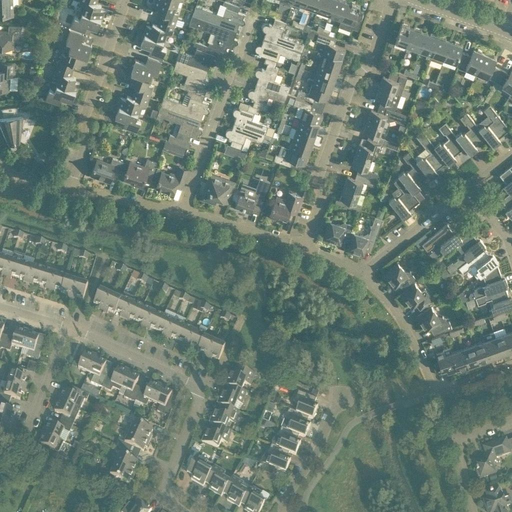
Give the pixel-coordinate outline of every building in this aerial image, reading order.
[(0,0),(0,15),(2,15),(13,15),(13,14),(15,13),(15,8),(13,7),(12,0),(0,0)] [(80,0),(79,3),(82,4),(80,10),(102,18),(105,10),(100,8),(101,5),(96,3),(96,0),(80,0)] [(175,24),(178,13),(173,11),(175,5),(160,0),(155,0),(153,6),(158,8),(157,11),(162,13),(160,19),(175,24)] [(243,18),(244,14),(238,12),(240,6),(224,0),(223,4),(226,6),(223,15),(196,5),(192,15),(237,30),(239,23),(242,24),(244,19),(243,18)] [(292,0),(292,1),(300,4),(298,9),(303,11),(305,6),(306,0),(292,0)] [(306,0),(305,6),(317,10),(320,0),(306,0)] [(320,0),(317,10),(329,14),(333,0),(320,0)] [(333,0),(329,14),(341,19),(347,1),(344,0),(343,0),(333,0)] [(341,19),(338,26),(348,27),(348,26),(358,30),(362,18),(364,13),(358,11),(360,5),(352,2),(351,3),(347,1),(341,19)] [(75,15),(71,27),(75,28),(84,32),(88,33),(90,27),(97,29),(99,24),(100,24),(102,18),(80,10),(78,16),(75,15)] [(235,45),(237,39),(234,38),(237,30),(192,15),(189,24),(216,34),(213,43),(209,42),(208,46),(211,47),(224,52),(226,46),(232,48),(234,44),(235,45)] [(284,28),(286,22),(274,18),(273,24),(269,23),(268,24),(267,24),(266,24),(265,24),(264,24),(263,25),(263,26),(262,27),(262,28),(263,29),(263,30),(264,31),(265,31),(266,32),(263,38),(302,52),(304,46),(305,44),(282,36),(284,28)] [(171,35),(175,24),(160,19),(158,25),(153,23),(151,27),(146,25),(144,33),(163,40),(166,33),(171,35)] [(413,28),(409,27),(409,26),(401,23),(397,34),(392,32),(388,44),(393,46),(395,41),(407,46),(414,27),(413,28)] [(0,52),(1,52),(5,53),(5,48),(12,48),(13,40),(21,40),(22,26),(18,26),(8,25),(8,32),(0,31),(0,52)] [(420,50),(426,33),(421,31),(422,30),(414,27),(407,46),(406,50),(410,52),(412,47),(420,50)] [(70,29),(66,41),(69,42),(67,48),(89,56),(91,50),(90,49),(92,44),(81,41),(84,34),(74,31),(70,29)] [(162,59),(166,48),(161,46),(163,40),(144,33),(141,38),(143,39),(141,44),(151,48),(149,54),(158,58),(162,59)] [(430,34),(426,33),(420,50),(427,52),(425,57),(430,59),(432,54),(438,36),(430,33),(430,34)] [(342,60),(345,49),(333,45),(335,40),(318,34),(316,40),(326,43),(323,53),(342,60)] [(432,54),(430,59),(442,63),(444,58),(450,41),(446,40),(446,39),(438,36),(432,54)] [(302,52),(263,38),(261,45),(260,45),(259,45),(258,45),(257,45),(256,46),(255,47),(255,48),(255,49),(255,50),(256,51),(257,52),(258,52),(258,54),(265,57),(264,62),(267,63),(275,66),(277,60),(280,53),(299,60),(302,52)] [(214,59),(215,55),(209,52),(211,47),(208,46),(195,41),(193,45),(197,46),(194,55),(180,50),(176,60),(207,71),(210,64),(213,65),(215,59),(214,59)] [(442,63),(442,64),(454,68),(456,63),(463,44),(455,42),(454,43),(450,41),(444,58),(442,63)] [(62,53),(58,64),(72,69),(75,64),(80,65),(81,62),(86,64),(89,56),(67,48),(64,54),(62,53)] [(462,52),(457,67),(465,71),(463,75),(473,79),(476,72),(477,72),(485,53),(478,49),(476,50),(474,49),(471,55),(462,52)] [(342,60),(323,53),(318,51),(316,56),(321,58),(319,63),(338,70),(342,60)] [(495,81),(501,69),(493,65),(496,59),(493,58),(494,56),(485,53),(477,72),(488,77),(495,81)] [(157,73),(161,62),(157,60),(148,57),(145,63),(135,59),(133,65),(132,64),(130,70),(150,77),(152,71),(157,73)] [(206,85),(208,79),(205,78),(207,71),(176,60),(173,70),(187,75),(184,84),(180,83),(179,86),(188,90),(195,92),(197,86),(203,89),(205,85),(206,85)] [(290,60),(287,70),(296,72),(299,62),(290,60)] [(14,76),(15,62),(0,61),(0,62),(2,63),(2,69),(0,69),(0,89),(9,90),(10,75),(14,76)] [(279,67),(275,66),(267,63),(265,69),(262,67),(261,69),(260,69),(260,68),(259,68),(258,68),(257,69),(256,70),(255,71),(255,72),(255,73),(256,74),(256,75),(257,76),(258,76),(259,76),(256,83),(287,94),(290,86),(274,80),(279,67)] [(335,80),(338,70),(319,63),(316,73),(335,80)] [(58,64),(54,75),(57,76),(55,83),(77,90),(79,82),(74,81),(75,77),(70,75),(72,69),(58,64)] [(511,69),(509,74),(501,69),(495,81),(502,85),(511,91),(511,69)] [(149,96),(153,85),(148,84),(150,77),(130,70),(127,78),(132,80),(131,83),(136,85),(134,91),(149,96)] [(383,76),(379,87),(401,95),(405,84),(407,78),(391,72),(389,78),(383,76)] [(307,80),(306,82),(312,84),(331,90),(335,80),(316,73),(313,80),(309,78),(307,80)] [(49,88),(45,99),(50,101),(59,104),(61,98),(71,101),(73,96),(74,96),(77,90),(55,83),(52,89),(49,88)] [(287,94),(256,83),(254,90),(253,89),(252,89),(251,89),(250,90),(249,90),(249,91),(248,91),(248,92),(248,93),(248,94),(248,95),(249,96),(250,97),(251,97),(251,99),(254,100),(252,105),(267,110),(269,104),(266,103),(268,96),(284,102),(287,94)] [(327,101),(331,90),(312,84),(309,93),(292,87),(290,94),(313,102),(315,96),(327,101)] [(395,111),(397,105),(401,95),(379,87),(375,98),(381,100),(379,105),(395,111)] [(207,107),(209,103),(202,101),(204,95),(195,92),(188,90),(187,93),(191,95),(187,104),(164,96),(160,105),(201,120),(203,112),(207,113),(209,108),(207,107)] [(145,108),(149,96),(134,91),(132,97),(127,95),(126,99),(121,97),(118,105),(138,112),(140,106),(145,108)] [(319,124),(323,114),(310,109),(312,104),(303,101),(290,96),(288,102),(303,108),(300,117),(319,124)] [(434,108),(440,103),(435,98),(430,102),(434,108)] [(423,109),(425,100),(416,99),(415,108),(423,109)] [(267,110),(252,105),(244,102),(240,101),(238,106),(239,107),(239,108),(238,108),(237,108),(236,108),(235,108),(234,108),(234,109),(233,110),(233,111),(233,112),(233,113),(234,114),(234,115),(235,115),(236,116),(234,122),(272,136),(273,136),(275,128),(252,119),(254,112),(259,114),(260,114),(261,114),(262,114),(263,114),(264,113),(265,113),(266,112),(266,111),(267,110)] [(509,129),(498,114),(490,104),(483,109),(488,116),(490,116),(493,120),(486,126),(484,123),(479,128),(486,137),(493,146),(500,140),(499,138),(509,129)] [(137,131),(141,120),(136,118),(138,112),(118,105),(116,111),(117,111),(115,117),(125,120),(123,126),(133,130),(137,131)] [(160,105),(157,115),(181,123),(178,131),(176,136),(170,134),(168,140),(179,144),(181,138),(188,140),(190,135),(197,137),(198,133),(199,134),(201,128),(198,127),(201,120),(160,105)] [(407,116),(395,111),(379,105),(377,111),(371,109),(367,120),(383,126),(385,119),(388,120),(395,119),(397,120),(397,121),(404,123),(407,116)] [(19,110),(18,106),(1,109),(2,109),(3,117),(0,117),(0,119),(2,125),(2,127),(2,129),(2,130),(3,132),(3,133),(3,135),(4,136),(5,137),(6,139),(7,140),(8,141),(9,142),(10,143),(10,144),(12,148),(13,149),(14,149),(15,149),(16,149),(17,149),(17,148),(18,147),(18,146),(20,132),(28,112),(26,112),(25,111),(23,111),(22,110),(20,110),(19,110)] [(486,137),(479,128),(466,112),(460,117),(465,123),(467,124),(470,128),(463,134),(461,131),(456,135),(455,135),(465,147),(464,147),(470,154),(477,148),(475,145),(486,137)] [(315,134),(319,124),(300,117),(296,127),(315,134)] [(367,120),(363,131),(369,133),(367,139),(383,145),(385,138),(379,136),(379,135),(383,126),(367,120)] [(226,132),(225,133),(226,134),(226,135),(227,136),(228,136),(229,137),(228,138),(232,139),(230,145),(239,148),(240,148),(242,149),(246,136),(262,142),(262,140),(270,143),(271,141),(272,136),(234,122),(231,129),(230,129),(229,129),(228,129),(227,129),(226,130),(226,131),(226,132)] [(465,147),(455,135),(456,135),(445,122),(438,127),(443,133),(445,134),(449,138),(441,144),(439,141),(434,145),(434,146),(447,161),(446,161),(448,164),(456,158),(454,155),(464,147),(465,147)] [(312,144),(315,134),(296,127),(293,138),(312,144)] [(447,161),(434,146),(434,145),(422,130),(415,135),(425,148),(427,148),(430,152),(423,158),(421,156),(416,160),(429,176),(428,176),(430,178),(438,172),(436,170),(446,161),(447,161)] [(308,155),(312,144),(293,138),(289,148),(308,155)] [(166,139),(162,149),(182,155),(185,146),(179,144),(168,140),(166,139)] [(383,145),(367,139),(365,144),(359,142),(355,153),(371,159),(375,150),(380,152),(381,151),(385,152),(387,146),(383,145)] [(276,154),(273,160),(274,160),(279,162),(281,163),(290,166),(301,170),(303,165),(305,165),(308,155),(289,148),(281,145),(278,155),(276,154)] [(240,148),(238,155),(244,157),(247,151),(242,149),(240,148)] [(429,176),(416,160),(409,150),(402,156),(407,162),(409,162),(413,166),(405,172),(403,170),(398,174),(399,176),(400,176),(413,192),(420,186),(418,184),(428,176),(429,176)] [(370,178),(372,172),(367,170),(371,159),(355,153),(352,164),(359,167),(357,173),(370,178)] [(120,173),(123,164),(124,162),(112,158),(110,164),(96,159),(91,175),(110,181),(114,171),(120,173)] [(127,169),(124,178),(131,181),(131,183),(135,184),(142,187),(144,181),(150,183),(153,175),(157,162),(147,159),(144,166),(130,161),(127,169)] [(511,164),(499,174),(504,180),(506,183),(504,185),(510,192),(511,190),(511,164)] [(157,169),(154,178),(159,179),(156,187),(173,194),(176,184),(182,187),(188,169),(179,166),(176,174),(170,172),(170,173),(162,171),(157,169)] [(376,180),(370,178),(357,173),(355,178),(348,176),(344,187),(360,192),(364,182),(374,185),(376,180)] [(209,179),(202,198),(215,202),(216,199),(227,202),(228,198),(232,189),(234,182),(223,179),(210,174),(209,179)] [(400,176),(399,176),(393,181),(398,187),(400,188),(403,192),(396,198),(394,195),(389,200),(403,218),(411,212),(409,209),(420,201),(413,192),(400,176)] [(239,194),(235,204),(241,205),(239,209),(250,213),(252,207),(260,210),(263,200),(269,181),(259,178),(256,187),(250,185),(248,193),(240,190),(239,194)] [(360,211),(362,205),(355,203),(360,192),(344,187),(340,198),(345,200),(343,205),(360,211)] [(511,190),(510,192),(501,199),(508,208),(506,210),(511,217),(511,190)] [(272,207),(269,216),(281,221),(282,219),(286,220),(289,211),(296,214),(297,212),(302,196),(293,193),(291,192),(288,201),(276,196),(272,207)] [(371,252),(382,219),(375,217),(369,233),(367,232),(362,235),(353,232),(346,250),(355,253),(356,251),(363,254),(365,250),(371,252)] [(338,224),(329,221),(323,239),(332,242),(332,240),(340,243),(341,238),(347,241),(353,225),(344,221),(338,224)] [(454,233),(447,224),(422,244),(427,250),(433,245),(433,244),(438,240),(442,245),(440,247),(444,253),(457,242),(462,238),(456,231),(454,233)] [(477,240),(471,231),(470,231),(462,238),(457,242),(466,253),(462,255),(461,254),(455,259),(456,260),(454,262),(453,263),(452,262),(447,265),(448,267),(447,268),(451,273),(458,267),(467,260),(468,260),(483,247),(486,246),(480,238),(477,240)] [(490,256),(483,247),(468,260),(467,260),(458,267),(463,273),(470,268),(470,267),(474,263),(478,269),(476,270),(480,276),(482,274),(496,263),(497,263),(498,262),(492,254),(490,256)] [(0,272),(7,275),(11,260),(0,257),(0,258),(0,272)] [(18,278),(22,263),(11,260),(7,275),(18,278)] [(29,282),(33,267),(22,263),(18,278),(29,282)] [(403,289),(416,278),(410,271),(404,270),(398,263),(383,275),(388,282),(390,281),(395,287),(399,284),(403,289)] [(470,293),(469,296),(470,299),(475,297),(486,293),(505,286),(505,287),(508,286),(505,277),(502,278),(497,263),(496,263),(482,274),(487,286),(482,287),(481,286),(474,289),(474,290),(473,291),(473,292),(470,293)] [(39,285),(44,270),(33,267),(29,282),(39,285)] [(434,278),(438,274),(434,269),(430,273),(434,278)] [(50,288),(55,273),(44,270),(39,285),(50,288)] [(61,294),(66,277),(55,273),(50,288),(61,292),(60,294),(61,294)] [(72,297),(76,282),(65,279),(66,277),(61,294),(72,297)] [(83,300),(86,291),(87,285),(76,282),(72,297),(83,300)] [(422,290),(421,290),(415,283),(400,295),(405,302),(407,301),(412,307),(416,304),(420,309),(433,299),(425,288),(422,290)] [(509,297),(505,287),(505,286),(486,293),(475,297),(478,305),(485,302),(490,314),(511,305),(511,296),(509,297)] [(104,309),(110,295),(100,290),(93,305),(104,309)] [(120,300),(110,295),(104,309),(114,314),(121,298),(120,300)] [(125,317),(132,303),(121,298),(114,314),(115,312),(125,317)] [(136,322),(142,307),(132,303),(125,317),(136,322)] [(146,326),(153,312),(142,307),(136,322),(146,326)] [(451,328),(449,321),(445,320),(442,316),(436,315),(431,307),(415,317),(420,325),(422,324),(426,330),(430,328),(433,333),(451,328)] [(156,331),(163,317),(153,312),(146,326),(156,331)] [(167,336),(173,322),(163,317),(156,331),(167,336)] [(177,341),(184,326),(173,322),(167,336),(177,341)] [(188,345),(194,331),(184,326),(177,341),(188,345)] [(22,350),(27,334),(16,331),(13,339),(7,337),(3,350),(10,352),(11,346),(22,350)] [(197,352),(205,336),(194,331),(188,345),(198,350),(197,352)] [(502,356),(510,353),(509,351),(511,350),(511,348),(506,332),(495,336),(502,356)] [(433,344),(447,339),(445,333),(431,338),(433,344)] [(27,334),(22,350),(29,352),(27,357),(31,359),(38,361),(42,348),(36,346),(38,338),(27,334)] [(208,357),(214,342),(204,338),(205,336),(197,352),(208,357)] [(495,359),(502,356),(495,336),(484,340),(491,358),(494,357),(495,359)] [(480,364),(488,361),(488,359),(491,358),(484,340),(473,344),(480,364)] [(218,361),(222,352),(225,347),(214,342),(208,357),(218,361)] [(473,367),(480,364),(473,344),(463,348),(469,366),(472,365),(473,367)] [(459,372),(452,352),(450,346),(442,349),(443,351),(436,353),(442,370),(446,369),(448,373),(458,370),(458,372),(459,372)] [(459,372),(466,369),(466,367),(469,366),(463,348),(452,352),(459,372)] [(88,374),(95,359),(85,354),(78,369),(88,374)] [(101,389),(108,374),(102,372),(106,364),(95,359),(88,374),(94,376),(91,384),(101,389)] [(30,362),(28,371),(35,372),(37,364),(30,362)] [(8,366),(2,383),(7,385),(23,389),(26,378),(22,377),(23,371),(8,366)] [(255,375),(246,371),(237,367),(234,374),(230,373),(225,385),(241,392),(241,391),(244,384),(250,387),(255,375)] [(121,389),(128,374),(117,369),(114,377),(108,374),(101,389),(110,393),(112,389),(120,392),(121,389)] [(134,403),(135,402),(141,389),(135,387),(139,379),(128,374),(121,389),(127,391),(124,398),(134,403)] [(141,389),(135,402),(141,405),(146,407),(148,401),(154,404),(161,389),(150,384),(146,392),(141,389)] [(19,400),(23,389),(7,385),(5,391),(0,388),(0,401),(9,404),(11,398),(19,400)] [(217,405),(221,406),(238,413),(246,393),(241,391),(241,392),(229,387),(226,393),(222,392),(217,405)] [(61,397),(59,402),(74,408),(79,411),(84,400),(86,401),(89,396),(82,392),(80,392),(72,388),(70,394),(64,391),(61,397)] [(161,389),(154,404),(159,406),(157,412),(169,418),(174,404),(168,402),(171,394),(161,389)] [(312,420),(317,407),(313,405),(316,399),(298,392),(297,396),(292,401),(299,406),(296,413),(308,418),(312,420)] [(271,394),(268,401),(273,403),(276,396),(271,394)] [(7,410),(9,404),(0,401),(0,419),(12,424),(16,412),(7,410)] [(72,427),(75,421),(79,411),(74,408),(59,402),(54,412),(62,416),(60,422),(72,427)] [(215,411),(209,424),(213,426),(213,425),(231,433),(234,425),(239,413),(238,413),(221,406),(218,413),(215,411)] [(284,421),(281,428),(288,431),(299,436),(305,438),(310,425),(306,424),(308,418),(296,413),(289,410),(287,414),(284,414),(282,418),(284,421)] [(149,442),(152,436),(150,435),(152,431),(140,425),(143,420),(131,415),(129,420),(134,423),(129,433),(149,442)] [(0,432),(9,435),(12,424),(0,419),(0,432)] [(65,443),(72,427),(60,422),(57,427),(49,424),(44,434),(59,441),(63,443),(65,443)] [(231,433),(213,425),(213,426),(211,432),(207,430),(202,443),(217,450),(221,442),(227,444),(231,433)] [(299,436),(288,431),(281,428),(280,432),(276,437),(282,442),(279,449),(295,456),(300,443),(296,441),(299,436)] [(146,449),(149,442),(129,433),(124,444),(119,441),(117,447),(128,452),(131,447),(143,452),(145,448),(146,449)] [(41,446),(39,451),(42,452),(41,455),(69,468),(71,462),(67,460),(67,459),(58,455),(58,453),(63,443),(59,441),(44,434),(39,445),(41,446)] [(481,462),(474,464),(476,469),(475,469),(476,471),(475,471),(478,478),(479,478),(480,479),(487,476),(493,474),(495,474),(492,465),(495,458),(510,453),(511,452),(511,440),(506,443),(505,440),(484,448),(486,454),(487,455),(483,463),(481,462)] [(295,456),(279,449),(271,445),(270,449),(266,454),(272,459),(269,467),(285,473),(290,460),(286,459),(289,453),(295,456)] [(135,474),(137,468),(136,467),(138,463),(126,457),(128,452),(117,447),(114,452),(119,455),(114,465),(135,474)] [(214,467),(207,463),(204,462),(196,457),(187,473),(193,476),(191,480),(203,487),(214,467)] [(132,481),(135,474),(114,465),(110,476),(105,473),(102,479),(114,484),(116,479),(128,484),(130,480),(132,481)] [(229,482),(222,478),(225,474),(214,467),(203,487),(205,484),(211,487),(209,490),(220,497),(232,478),(229,482)] [(247,493),(240,489),(243,484),(232,478),(220,497),(221,498),(223,494),(229,497),(226,501),(229,502),(238,508),(247,493)] [(247,493),(240,504),(241,504),(242,505),(246,508),(244,511),(245,511),(260,511),(261,510),(265,504),(269,497),(262,493),(261,494),(250,487),(247,493)] [(500,495),(498,489),(485,494),(487,499),(483,501),(486,511),(505,511),(506,511),(507,511),(506,507),(511,505),(508,496),(503,498),(501,495),(500,495)] [(128,504),(122,511),(150,511),(151,511),(139,501),(134,508),(128,504)]
